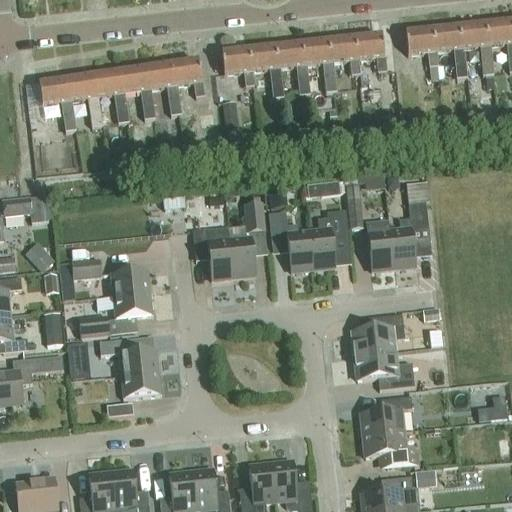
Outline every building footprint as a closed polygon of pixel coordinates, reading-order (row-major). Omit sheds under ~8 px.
[(511,27),(486,30),(488,52),(490,52),(505,50),(508,79),(511,78),(511,27)] [(493,80),(490,52),(488,52),(486,30),(459,33),(461,55),(464,54),(479,53),(482,81),(493,80)] [(459,33),(432,36),(434,58),(436,57),(452,56),(455,84),(467,83),(464,54),(461,55),(459,33)] [(438,72),(436,57),(434,58),(432,36),(404,39),(406,61),(427,58),(430,89),(438,88),(438,84),(444,84),(442,71),(438,72)] [(381,41),(354,44),(357,66),(358,66),(375,64),(377,78),(386,77),(385,62),(383,63),(381,41)] [(354,44),(329,47),(332,69),(333,68),(349,67),(351,81),(360,80),(358,66),(357,66),(354,44)] [(329,47),(303,50),(305,72),(306,71),(322,70),(325,98),(336,97),(333,68),(332,69),(329,47)] [(303,50),(276,53),(279,74),(280,74),(295,73),(298,101),(310,100),(306,71),(305,72),(303,50)] [(280,74),(279,74),(276,53),(248,56),(251,78),(252,77),(269,76),(272,104),(283,103),(280,74)] [(252,77),(251,78),(248,56),(221,59),(223,81),(243,78),(245,93),(254,92),(252,77)] [(198,67),(172,70),(176,92),(177,91),(193,89),(195,103),(204,102),(202,87),(201,87),(198,67)] [(172,70),(146,74),(149,96),(150,95),(166,93),(170,121),(181,120),(177,91),(176,92),(172,70)] [(146,74),(120,78),(123,99),(124,99),(139,97),(144,126),(155,124),(150,95),(149,96),(146,74)] [(120,78),(93,82),(97,103),(98,103),(113,101),(117,130),(128,128),(124,99),(123,99),(120,78)] [(367,80),(358,81),(359,93),(369,92),(367,80)] [(493,81),(485,82),(486,93),(494,92),(493,81)] [(93,82),(67,86),(70,107),(71,107),(87,105),(91,133),(102,131),(98,103),(97,103),(93,82)] [(67,86),(38,90),(41,112),(60,109),(65,137),(76,136),(71,107),(70,107),(67,86)] [(376,95),(369,96),(370,104),(378,103),(376,95)] [(234,106),(222,108),(225,134),(238,132),(234,106)] [(337,116),(329,116),(330,127),(337,126),(337,116)] [(213,140),(200,142),(202,156),(215,155),(213,140)] [(130,155),(117,157),(118,170),(131,169),(130,155)] [(184,156),(171,157),(172,168),(185,167),(184,156)] [(398,181),(386,182),(387,194),(399,193),(398,181)] [(338,186),(321,188),(322,201),(340,199),(338,186)] [(348,234),(361,232),(356,188),(343,190),(348,234)] [(285,196),(268,198),(270,213),(287,211),(285,196)] [(45,201),(1,206),(3,222),(30,219),(31,228),(48,226),(45,201)] [(264,235),(261,207),(242,209),(245,237),(264,235)] [(388,236),(392,274),(414,272),(411,236),(428,234),(425,208),(407,210),(409,224),(398,225),(399,235),(388,236)] [(318,236),(308,238),(312,275),(334,273),(331,245),(348,243),(345,216),(329,217),(329,223),(317,225),(318,236)] [(285,218),(268,219),(271,251),(287,249),(288,259),(290,277),(312,275),(308,238),(298,239),(297,230),(286,231),(285,218)] [(228,246),(207,248),(205,235),(192,236),(195,267),(208,266),(211,285),(232,283),(228,246)] [(370,276),(392,274),(388,236),(366,239),(370,276)] [(228,246),(232,283),(254,281),(250,244),(228,246)] [(42,277),(55,266),(46,256),(33,268),(42,277)] [(14,261),(0,262),(0,276),(15,275),(14,261)] [(76,266),(78,285),(106,282),(104,263),(76,266)] [(111,302),(150,298),(148,275),(109,279),(111,302)] [(0,322),(9,321),(6,297),(21,295),(20,284),(0,285),(0,322)] [(111,302),(114,325),(152,321),(150,298),(111,302)] [(434,314),(418,315),(419,327),(435,325),(434,314)] [(46,339),(61,337),(59,318),(43,319),(46,339)] [(9,321),(0,322),(0,359),(27,357),(26,344),(11,346),(9,321)] [(358,338),(352,338),(354,362),(394,358),(392,345),(403,344),(402,333),(401,321),(376,324),(377,336),(358,338)] [(109,322),(79,324),(81,343),(111,341),(109,322)] [(441,335),(429,336),(431,352),(443,351),(441,335)] [(112,346),(98,347),(100,361),(117,359),(136,357),(135,343),(112,346)] [(86,348),(66,350),(69,385),(89,383),(86,348)] [(119,382),(158,378),(156,355),(136,357),(117,359),(119,382)] [(394,358),(354,362),(357,386),(377,384),(379,396),(413,392),(411,369),(395,370),(394,358)] [(11,367),(12,382),(0,382),(0,412),(22,410),(20,391),(31,390),(30,379),(62,376),(61,362),(11,367)] [(122,405),(161,401),(158,378),(119,382),(122,405)] [(362,442),(402,438),(400,416),(414,414),(412,402),(379,405),(380,418),(360,420),(362,442)] [(107,423),(133,420),(132,408),(106,410),(107,423)] [(505,411),(477,414),(479,426),(506,423),(505,411)] [(365,463),(385,461),(387,474),(417,471),(416,458),(404,459),(402,438),(362,442),(365,463)] [(270,470),(274,507),(284,506),(284,511),(311,511),(309,487),(295,488),(293,468),(270,470)] [(264,511),(264,508),(274,507),(270,470),(248,472),(250,493),(238,494),(239,511),(264,511)] [(435,474),(415,476),(416,492),(436,490),(435,474)] [(228,511),(227,496),(215,497),(213,476),(191,478),(194,511),(228,511)] [(133,477),(111,479),(114,511),(147,511),(146,496),(135,498),(133,477)] [(194,511),(191,478),(168,481),(171,502),(159,503),(159,511),(194,511)] [(91,507),(78,508),(78,511),(114,511),(111,479),(110,479),(88,482),(90,502),(91,507)] [(381,498),(361,500),(362,511),(418,511),(416,494),(411,494),(410,483),(379,486),(381,498)] [(56,511),(54,487),(15,491),(17,511),(56,511)]
